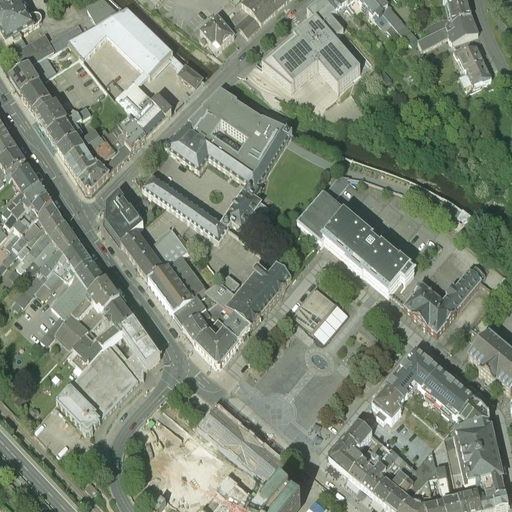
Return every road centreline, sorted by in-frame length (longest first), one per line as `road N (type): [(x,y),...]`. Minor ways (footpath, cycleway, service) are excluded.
road 1 (residential): [(80,221),(315,0)]
road 2 (residential): [(419,344),(321,269),(214,395)]
road 3 (tertiary): [(132,511),(113,473),(115,441),(167,386),(175,364)]
road 4 (tertiary): [(175,364),(80,221)]
road 5 (residential): [(419,344),(498,417),(511,472)]
road 6 (residential): [(313,469),(419,344)]
road 7 (tertiary): [(80,221),(0,92)]
